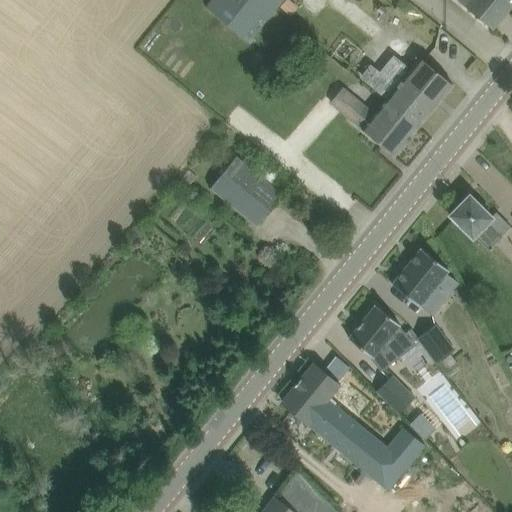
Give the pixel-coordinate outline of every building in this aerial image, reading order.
[(249,41),(277,7),(267,0),(211,0),(206,6),(249,41)] [(297,8),(288,0),(287,0),(281,7),(291,15),(297,8)] [(511,4),(511,0),(467,0),(463,6),(492,29),(511,4)] [(419,57),(385,98),(419,126),(453,84),(419,57)] [(394,155),(419,126),(385,98),(374,112),(362,103),(349,118),(394,155)] [(283,194),(267,181),(236,156),(211,187),(257,225),(283,194)] [(450,214),(487,251),(501,236),(511,226),(496,212),(492,216),(470,194),(450,214)] [(393,284),(419,306),(420,305),(432,315),(443,301),(442,290),(436,285),(449,269),(422,248),(393,284)] [(391,344),(405,333),(408,330),(376,304),(349,338),(372,356),(371,357),(381,371),(400,357),(391,344)] [(418,337),(437,363),(455,350),(435,324),(418,337)] [(327,396),(339,383),(313,362),(281,402),(388,489),(424,444),(404,427),(385,450),(332,406),(335,403),(327,396)] [(400,413),(415,397),(393,375),(377,390),(400,413)] [(435,428),(421,414),(411,424),(425,438),(435,428)] [(299,511),(306,503),(295,494),(306,480),(298,471),(278,500),(272,496),(260,511),(299,511)]
